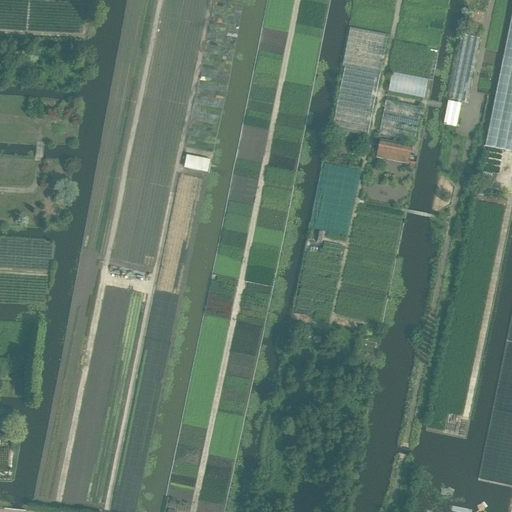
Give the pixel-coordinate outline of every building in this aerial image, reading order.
[(511,14),(485,145),(511,150),(511,14)] [(368,136),(387,35),(352,28),(332,129),(368,136)] [(461,34),(448,98),(461,101),(467,102),(480,38),(461,34)] [(389,91),(424,97),(428,81),(392,73),(389,91)] [(386,100),(379,136),(398,140),(397,143),(380,139),(376,157),(408,164),(409,163),(415,164),(417,157),(410,155),(412,146),(402,144),(402,141),(414,143),(421,107),(386,100)] [(448,101),(443,124),(456,126),(460,103),(448,101)] [(207,172),(210,159),(187,154),(184,167),(207,172)]
